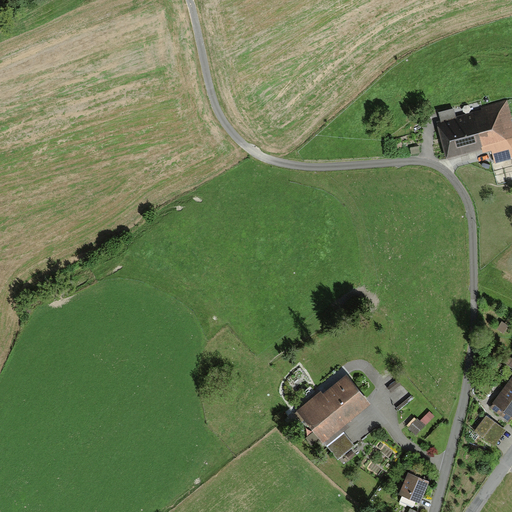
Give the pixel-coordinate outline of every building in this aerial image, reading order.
[(438,121),(448,158),(492,147),(496,161),(511,156),(511,130),(500,84),(474,90),(479,110),(438,121)] [(346,373),(299,408),(319,436),(367,401),(346,373)] [(511,374),(490,407),(508,420),(511,414),(511,374)] [(396,381),(387,390),(398,400),(406,392),(396,381)] [(474,431),(493,445),(504,429),(486,416),(474,431)] [(416,420),(408,430),(414,435),(422,426),(416,420)] [(400,493),(416,500),(426,478),(409,471),(400,493)]
